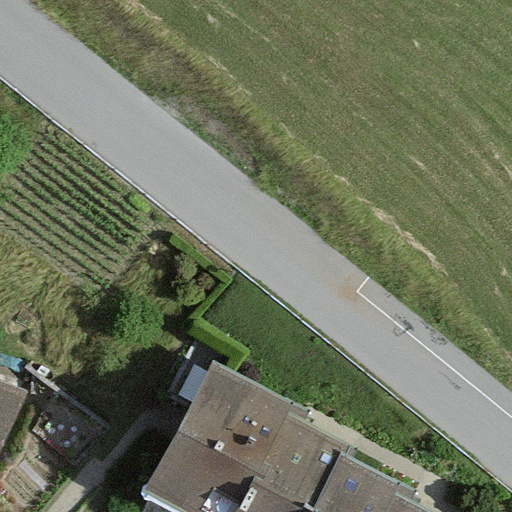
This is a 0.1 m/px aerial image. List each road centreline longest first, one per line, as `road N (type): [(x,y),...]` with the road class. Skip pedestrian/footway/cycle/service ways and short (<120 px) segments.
road 1 (tertiary): [(297,264),(0,24)]
road 2 (tertiary): [(297,264),(511,444)]
